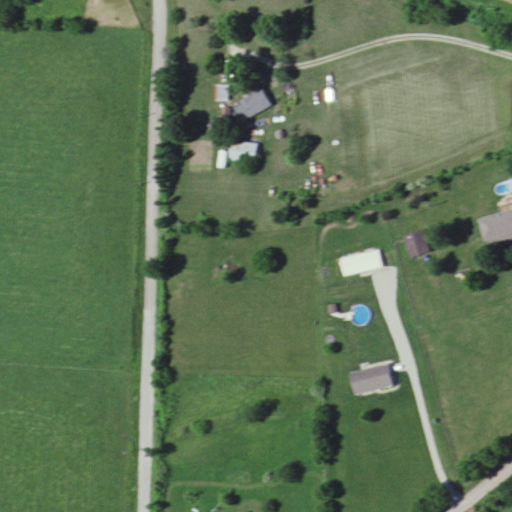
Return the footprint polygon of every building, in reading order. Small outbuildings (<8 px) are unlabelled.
[(228,102),(229,88),(220,88),(219,102),(228,102)] [(244,124),(274,107),(264,91),(234,107),(244,124)] [(231,163),(259,165),(260,145),(233,143),(231,163)] [(511,208),(480,217),(487,245),(511,238),(511,208)] [(431,254),(425,232),(405,237),(411,259),(431,254)] [(345,278),(385,270),(381,252),(341,260),(345,278)] [(394,388),(389,365),(351,374),(356,397),(394,388)]
